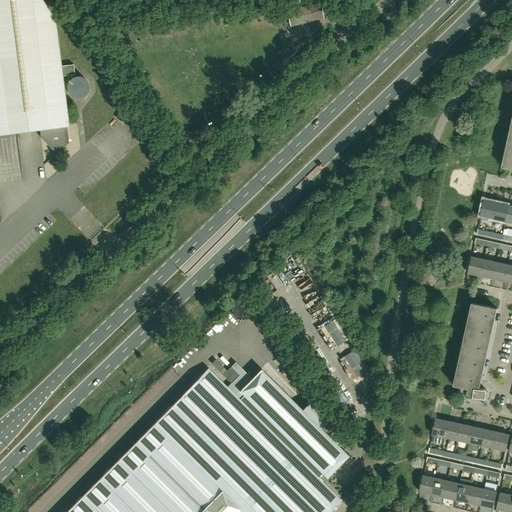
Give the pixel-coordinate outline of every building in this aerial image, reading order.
[(66,126),(68,125),(62,76),(75,74),(73,64),(61,66),(55,20),(44,0),(0,0),(0,134),(6,133),(29,130),(39,129),(40,137),(56,154),(68,143),(66,126)] [(294,16),(296,25),(324,18),(320,3),(286,11),(288,17),(294,16)] [(120,114),(116,117),(121,122),(125,119),(120,114)] [(511,120),(502,166),(511,168),(511,120)] [(485,199),(481,215),(494,218),(497,202),(485,199)] [(497,202),(494,218),(506,221),(510,205),(497,202)] [(468,273),(480,276),(484,259),(472,257),(468,273)] [(496,262),(484,259),(480,276),(493,279),(496,262)] [(505,281),(508,265),(496,262),(493,279),(505,281)] [(260,307),(261,304),(260,302),(260,299),(258,296),(256,293),(253,291),(250,289),(247,289),(244,288),(241,289),(238,290),(235,291),(233,294),(231,296),(230,299),(229,302),(229,305),(229,308),(230,311),(232,314),(234,316),(236,318),(239,319),(243,320),(246,320),(249,320),(251,319),(254,317),(256,315),(258,313),(260,310),(260,307)] [(484,398),(485,389),(478,388),(478,382),(495,309),(497,309),(497,308),(472,302),(454,385),(468,388),(467,394),(473,395),(473,396),(482,397),(484,398)] [(231,366),(223,375),(231,383),(240,375),(231,366)] [(328,511),(341,500),(318,477),(322,473),(326,478),(348,456),(321,428),(328,420),(309,402),(302,409),(261,369),(239,391),(244,395),(240,399),(208,368),(189,387),(64,511),(328,511)] [(433,435),(445,438),(449,421),(436,418),(432,435),(433,435)] [(461,423),(449,421),(445,438),(457,440),(461,423)] [(457,440),(469,443),(473,426),(461,423),(457,440)] [(469,443),(482,446),(486,429),(473,426),(469,443)] [(498,431),(486,429),(482,446),(494,448),(498,431)] [(498,431),(494,448),(506,451),(509,434),(498,431)] [(420,492),(432,494),(435,477),(423,475),(420,492)] [(435,477),(432,494),(444,497),(448,480),(435,477)] [(460,483),(448,480),(444,497),(456,500),(460,483)] [(460,483),(456,500),(468,503),(472,486),(460,483)] [(472,486),(468,503),(480,505),(484,488),(472,486)] [(484,488),(480,505),(493,508),(497,491),(496,491),(484,488)] [(497,509),(509,511),(511,498),(511,494),(501,492),(497,509)]
